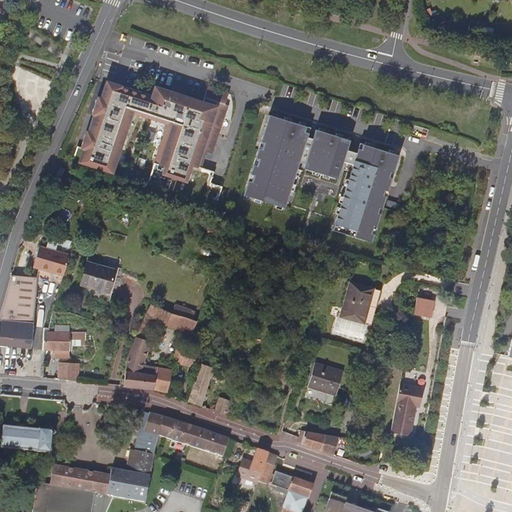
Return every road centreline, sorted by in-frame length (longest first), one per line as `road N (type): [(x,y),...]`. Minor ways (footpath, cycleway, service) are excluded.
road 1 (residential): [(439,496),(131,394),(0,384)]
road 2 (residential): [(439,496),(511,159)]
road 3 (tertiary): [(113,0),(0,273)]
road 4 (tertiary): [(387,64),(177,0)]
road 5 (tertiary): [(511,93),(387,64)]
